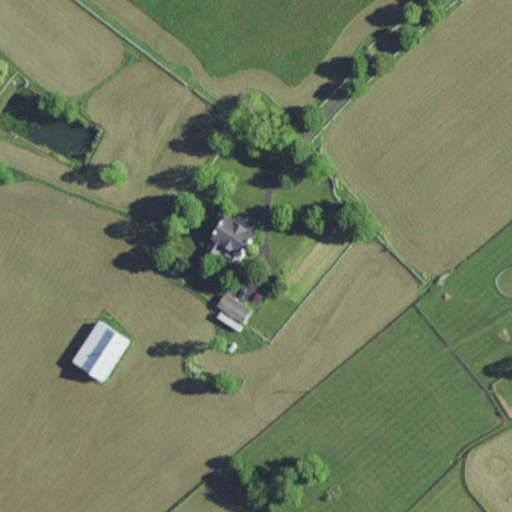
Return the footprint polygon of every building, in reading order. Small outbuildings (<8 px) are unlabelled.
[(251,223),(258,227),(255,232),(262,237),(247,260),(245,259),(240,267),(238,265),(232,262),(233,260),(226,256),(224,260),(217,255),(209,250),(231,217),(237,221),(241,216),(247,220),(251,223)] [(174,276),(164,270),(170,260),(171,260),(179,265),(180,266),(174,276)] [(246,322),(220,304),(229,290),(233,292),(243,299),(256,308),(246,322)] [(242,329),(220,314),(223,309),(246,325),(242,329)] [(105,379),(70,357),(77,347),(81,350),(102,317),(132,337),(105,379)]
